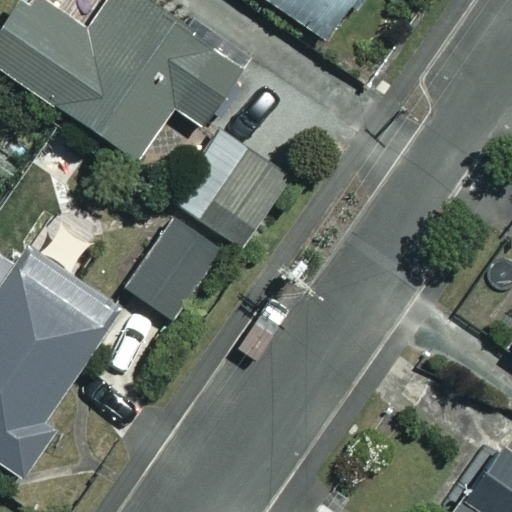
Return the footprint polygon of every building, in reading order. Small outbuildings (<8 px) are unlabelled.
[(239,65),(138,0),(102,0),(82,31),(33,0),(10,0),(0,16),(0,69),(133,156),(167,104),(200,125),(239,65)] [(268,0),(319,36),(345,0),(268,0)] [(282,154),(215,113),(165,195),(233,235),(282,154)] [(218,245),(166,213),(121,285),(173,317),(218,245)] [(0,475),(8,480),(100,319),(0,261),(0,475)] [(511,316),(497,338),(511,349),(511,316)] [(511,511),(511,455),(487,439),(440,511),(511,511)]
